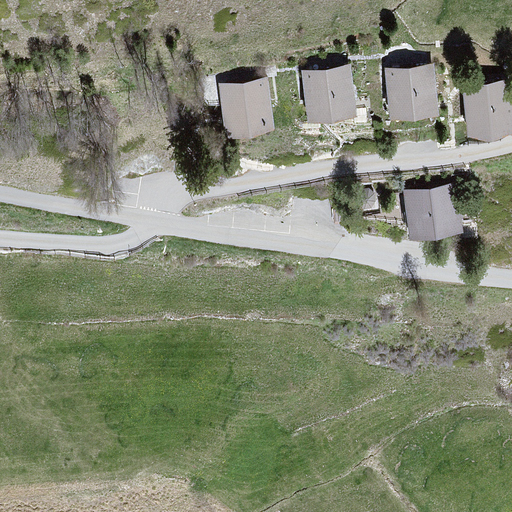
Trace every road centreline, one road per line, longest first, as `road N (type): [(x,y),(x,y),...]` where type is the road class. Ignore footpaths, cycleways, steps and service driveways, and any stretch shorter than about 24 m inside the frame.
road 1 (residential): [(148,221),(171,196),(511,144)]
road 2 (residential): [(511,279),(148,221)]
road 3 (residential): [(0,238),(110,246),(128,243),(148,221)]
road 4 (residential): [(148,221),(0,195)]
